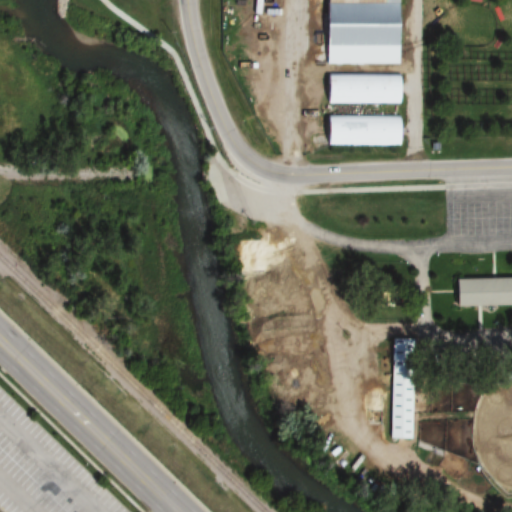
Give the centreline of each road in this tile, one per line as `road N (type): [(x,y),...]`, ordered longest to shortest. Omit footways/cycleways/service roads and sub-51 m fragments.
road 1 (residential): [(252,167),(511,167)]
road 2 (primary): [(0,342),(179,511)]
road 3 (residential): [(185,0),(199,68),(229,142),(252,167)]
